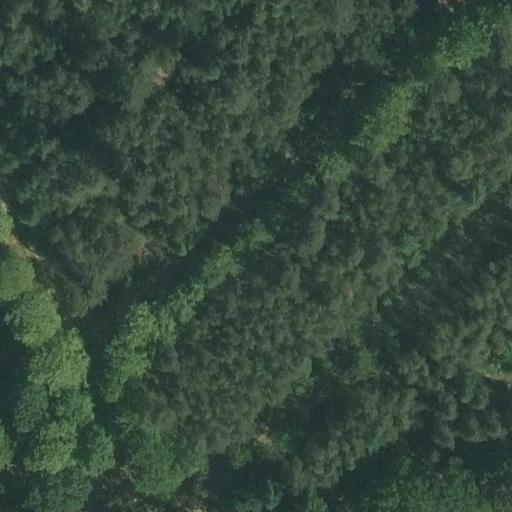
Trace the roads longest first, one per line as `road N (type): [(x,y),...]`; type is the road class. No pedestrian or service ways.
road 1 (track): [(463,0),(0,432)]
road 2 (track): [(190,511),(511,204)]
road 3 (track): [(165,511),(0,190)]
road 4 (unknown): [(315,511),(511,482)]
